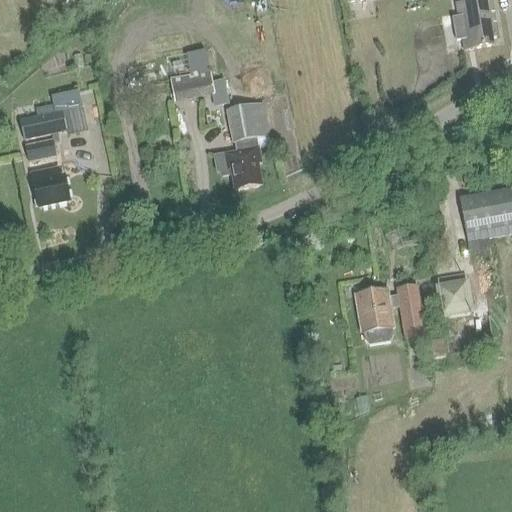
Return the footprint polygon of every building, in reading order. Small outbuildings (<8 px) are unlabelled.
[(456,43),(461,42),(462,52),(492,48),(491,39),(497,38),(490,0),(487,0),(454,6),(457,19),(452,19),(456,43)] [(175,105),(214,97),(225,95),(222,85),(212,87),(205,52),(186,56),(190,77),(170,81),(175,105)] [(256,151),(272,148),(263,107),(226,114),(232,146),(234,146),(236,155),(213,160),(216,176),(220,175),(221,180),(230,179),(233,194),(259,189),(255,170),(259,169),(256,151)] [(52,115),(20,121),(24,142),(65,134),(61,113),(52,115)] [(25,148),(28,164),(55,159),(52,143),(25,148)] [(62,179),(61,179),(58,169),(30,176),(39,213),(69,206),(62,179)] [(461,211),(467,245),(511,236),(511,192),(485,197),(487,207),(461,211)] [(474,280),(442,284),(447,318),(478,314),(474,280)] [(360,335),(363,334),(364,342),(370,348),(390,345),(393,337),(392,331),(394,331),(391,312),(399,311),(404,342),(427,339),(418,287),(396,291),(397,298),(389,299),(388,291),(354,296),(360,335)] [(447,339),(434,342),(437,358),(451,355),(447,339)] [(359,387),(357,377),(324,384),(326,395),(359,387)]
